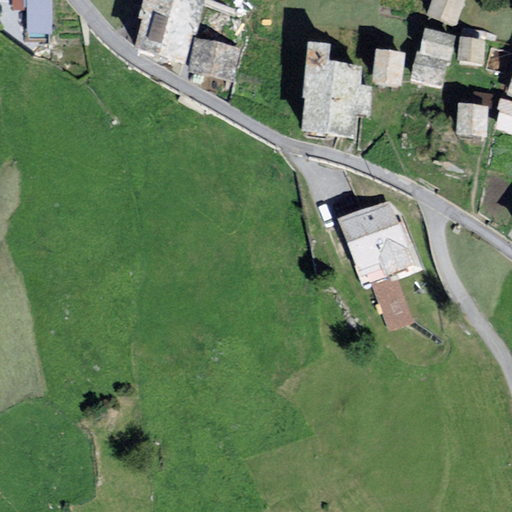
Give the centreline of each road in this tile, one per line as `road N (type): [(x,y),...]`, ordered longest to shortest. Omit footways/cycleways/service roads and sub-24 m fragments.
road 1 (residential): [(438,201),(284,143),(121,49)]
road 2 (residential): [(438,201),(429,222),(445,284),(502,350),(511,374)]
